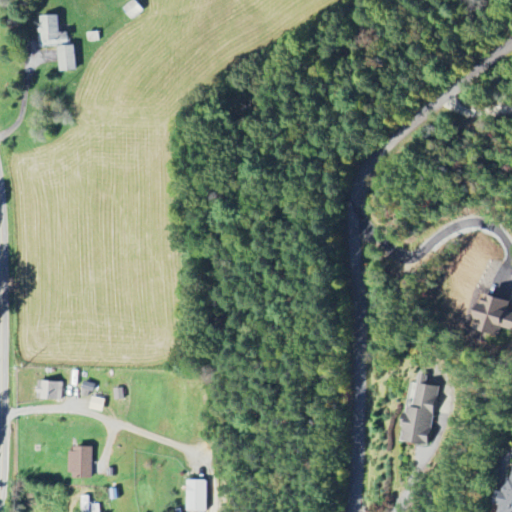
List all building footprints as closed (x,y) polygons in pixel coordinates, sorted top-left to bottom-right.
[(58,47),(59,72),(76,71),(75,45),(69,45),(68,32),(59,33),(59,15),(38,16),(39,48),(58,47)] [(511,313),(505,311),(508,300),(489,295),(491,285),(476,281),(465,327),(497,335),(499,328),(511,331),(511,313)] [(41,400),(62,401),(63,383),(42,382),(42,391),(41,400)] [(406,443),(430,446),(438,386),(414,382),(406,443)] [(82,397),(92,397),(93,383),(83,383),(82,397)] [(103,413),(105,400),(92,397),(89,410),(103,413)] [(93,448),(71,447),(71,479),(93,479),(93,448)] [(511,511),(511,465),(508,465),(497,511),(511,511)] [(206,511),(206,481),(187,481),(187,511),(206,511)]
